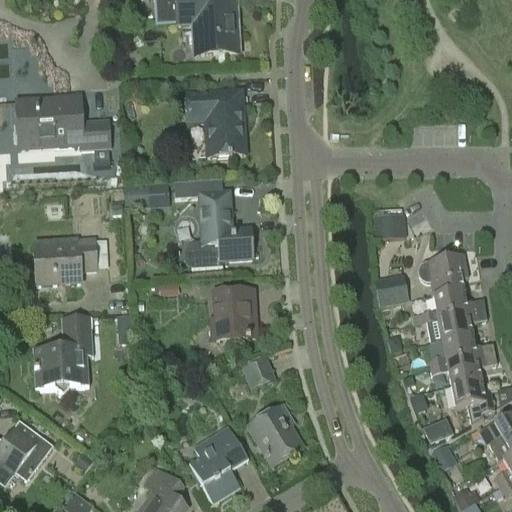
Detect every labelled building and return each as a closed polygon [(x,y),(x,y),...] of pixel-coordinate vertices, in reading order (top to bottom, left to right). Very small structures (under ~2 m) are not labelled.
[(153,0),(155,30),(178,29),(178,30),(200,29),(202,58),(239,56),(236,8),(209,10),(208,0),(153,0)] [(208,160),(246,158),(242,95),(186,98),(188,126),(206,125),(208,160)] [(107,153),(109,153),(107,126),(80,127),(79,105),(39,108),(38,104),(18,105),(20,145),(54,143),(54,151),(81,150),(81,154),(93,153),(94,171),(108,170),(107,153)] [(200,201),(203,246),(195,247),(192,248),(188,250),(185,254),(184,258),(184,263),(185,267),(187,271),(191,274),(223,272),(222,265),(251,263),(250,236),(230,237),(228,196),(222,197),(221,185),(173,188),(174,203),(200,201)] [(145,189),(123,190),(124,214),(146,213),(145,189)] [(112,209),(112,219),(123,218),(123,208),(112,209)] [(403,220),(373,222),(375,243),(405,241),(403,220)] [(34,246),(34,255),(36,290),(81,287),(80,275),(96,274),(94,244),(77,245),(77,243),(34,246)] [(427,288),(430,288),(433,303),(463,297),(461,285),(467,284),(462,260),(426,267),(422,269),(420,271),(418,275),(418,279),(420,284),(423,287),(427,288)] [(391,297),(388,284),(375,287),(380,313),(408,308),(405,294),(391,297)] [(159,300),(179,298),(178,289),(158,290),(159,300)] [(216,344),(256,342),(253,294),(213,296),(216,344)] [(433,303),(436,317),(420,320),(421,327),(479,316),(477,306),(466,308),(463,297),(433,303)] [(479,316),(421,327),(422,329),(426,328),(430,349),(472,341),(470,329),(481,326),(479,316)] [(82,362),(93,361),(90,320),(60,322),(62,353),(33,355),(35,395),(54,394),(63,401),(69,392),(84,392),(82,362)] [(118,336),(130,335),(129,321),(117,322),(118,336)] [(472,341),(430,349),(431,350),(426,351),(429,366),(427,367),(428,373),(493,360),(491,350),(475,353),(472,341)] [(391,357),(401,354),(399,348),(394,346),(389,347),(391,357)] [(493,360),(428,373),(429,374),(428,374),(429,381),(448,377),(450,392),(481,386),(479,374),(495,371),(493,360)] [(251,394),(274,385),(265,362),(242,371),(251,394)] [(404,392),(414,388),(412,381),(401,384),(404,392)] [(480,427),(479,419),(493,416),(490,397),(484,398),(481,386),(450,392),(455,413),(467,411),(469,422),(471,431),(480,427)] [(271,472),(302,453),(277,412),(246,431),(271,472)] [(499,467),(502,465),(502,464),(511,459),(511,460),(511,459),(511,418),(478,438),(486,451),(489,449),(499,467)] [(27,485),(52,451),(20,427),(3,450),(0,447),(0,487),(3,490),(14,475),(27,485)] [(435,429),(423,435),(430,450),(442,443),(435,429)] [(229,475),(246,464),(227,432),(193,452),(200,463),(189,469),(212,507),(239,491),(229,475)] [(451,470),(441,454),(432,459),(441,476),(451,470)] [(494,495),(511,485),(511,459),(511,460),(511,459),(502,464),(502,465),(508,475),(494,482),(498,490),(493,493),(494,495)] [(92,466),(84,460),(77,470),(85,476),(92,466)] [(188,511),(189,511),(175,502),(183,490),(157,471),(144,488),(156,497),(144,511),(188,511)] [(511,485),(494,495),(495,497),(492,498),(497,507),(511,498),(511,485)] [(464,511),(476,506),(468,492),(455,499),(461,511),(464,511)] [(74,511),(92,511),(93,511),(74,498),(63,511),(70,511),(72,510),(74,511)]
